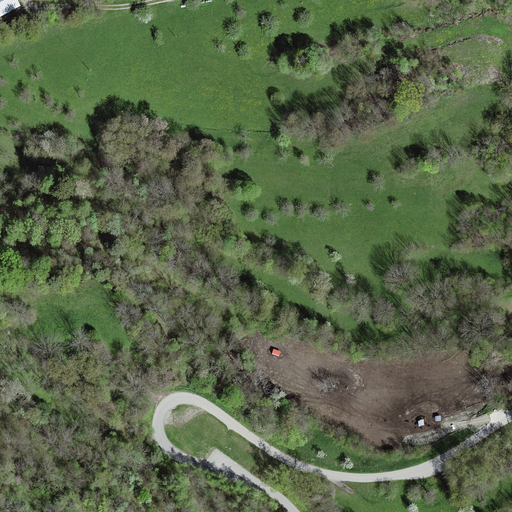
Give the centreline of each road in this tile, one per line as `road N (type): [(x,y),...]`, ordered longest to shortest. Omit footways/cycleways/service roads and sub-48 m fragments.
road 1 (residential): [(511,417),(422,468),(358,477),(304,467),(203,403),(173,399),(158,422),(169,449),(272,492),(293,511)]
road 2 (track): [(159,0),(30,9)]
